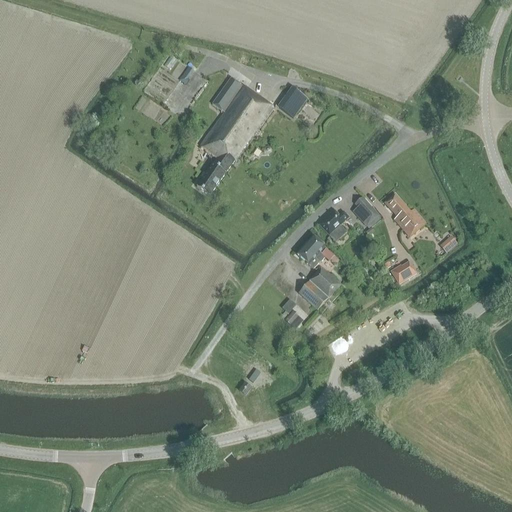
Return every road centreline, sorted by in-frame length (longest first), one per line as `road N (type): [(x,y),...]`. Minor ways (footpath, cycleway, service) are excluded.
road 1 (secondary): [(95,457),(206,443),(321,409),(375,382),(511,284)]
road 2 (residential): [(192,372),(279,254),(357,179),(396,149),(484,116)]
road 3 (track): [(225,62),(31,0)]
road 4 (tertiary): [(484,116),(487,53),(510,0)]
